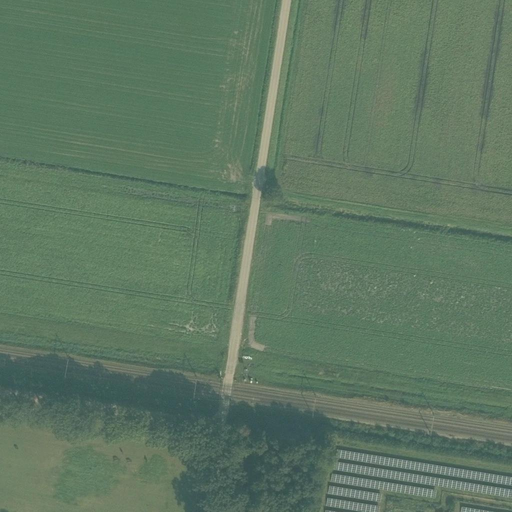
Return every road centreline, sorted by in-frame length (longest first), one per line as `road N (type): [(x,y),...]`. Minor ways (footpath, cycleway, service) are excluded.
road 1 (unclassified): [(221,428),(286,0)]
road 2 (unclassified): [(221,428),(0,393)]
